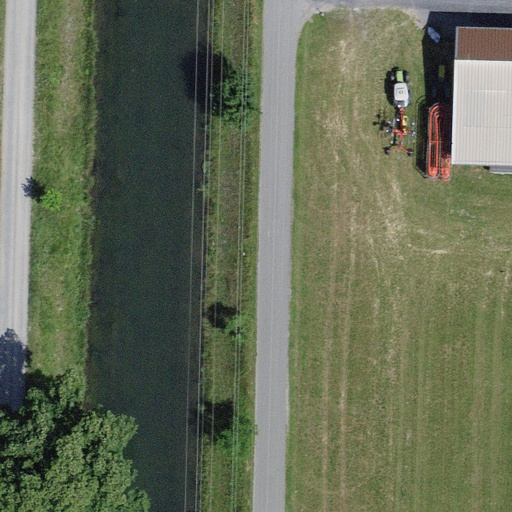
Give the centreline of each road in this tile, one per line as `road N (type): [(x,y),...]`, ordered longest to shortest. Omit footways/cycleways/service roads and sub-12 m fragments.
road 1 (unclassified): [(300,0),(286,511)]
road 2 (track): [(28,0),(17,511)]
